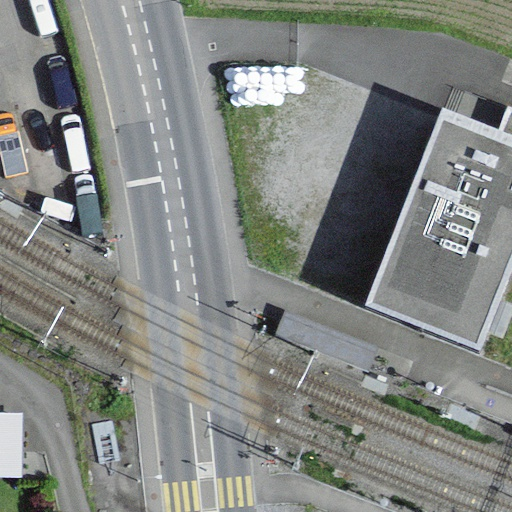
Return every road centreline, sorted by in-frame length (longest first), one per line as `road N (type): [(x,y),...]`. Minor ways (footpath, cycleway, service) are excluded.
road 1 (secondary): [(130,0),(177,221),(208,511)]
road 2 (residential): [(73,511),(46,400),(0,373)]
